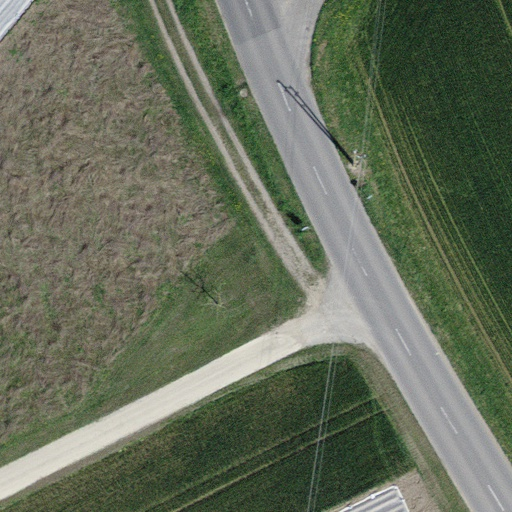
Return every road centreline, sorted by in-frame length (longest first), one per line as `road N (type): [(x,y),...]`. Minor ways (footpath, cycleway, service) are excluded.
road 1 (tertiary): [(252,0),(272,67),(379,307),(505,511)]
road 2 (track): [(0,487),(329,324),(379,307)]
